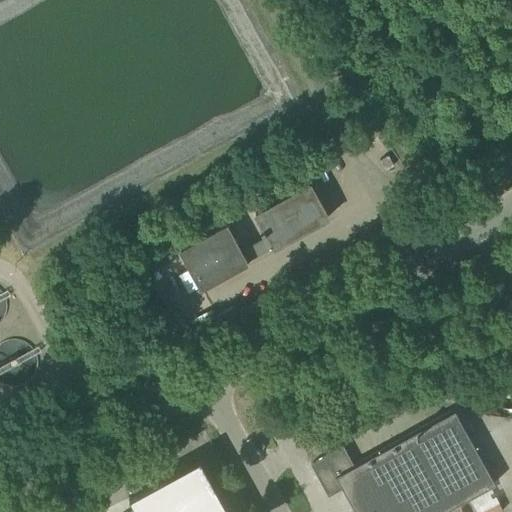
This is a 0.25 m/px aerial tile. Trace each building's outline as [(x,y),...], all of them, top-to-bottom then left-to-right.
[(201,287),(328,217),(310,183),(255,213),(268,237),(242,251),(226,224),(180,250),(201,287)] [(237,315),(235,311),(232,306),(216,315),(219,320),(221,324),(237,315)] [(271,380),(257,387),(262,397),(276,390),(271,380)] [(343,445),(311,463),(310,463),(328,495),(342,487),(356,511),(441,511),(494,483),(454,408),(353,464),(343,445)] [(229,511),(199,456),(128,496),(136,511),(229,511)] [(475,500),(482,511),(495,511),(502,508),(492,491),(475,500)]
